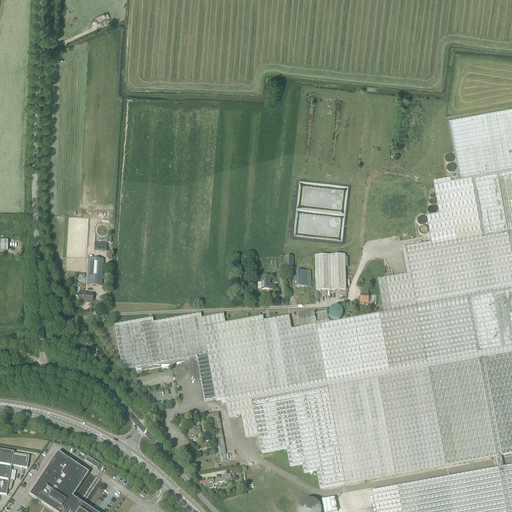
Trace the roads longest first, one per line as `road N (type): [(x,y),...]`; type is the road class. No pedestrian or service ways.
road 1 (unclassified): [(42,368),(34,184),(40,0)]
road 2 (unknown): [(193,402),(213,407),(278,468),(317,485),(511,458)]
road 3 (secondary): [(120,448),(79,426),(0,405)]
